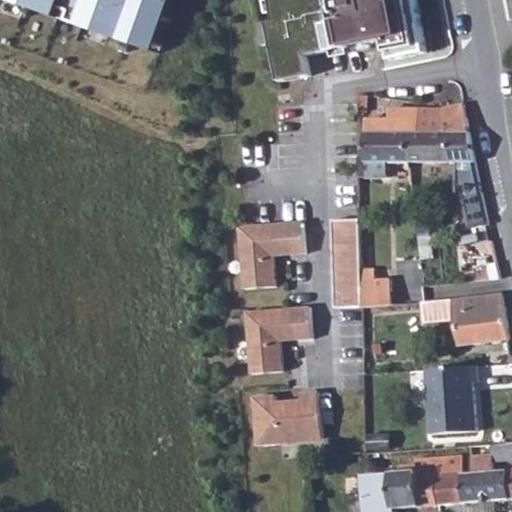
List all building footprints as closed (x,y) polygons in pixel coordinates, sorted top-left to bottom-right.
[(15,0),(159,53),(177,0),(15,0)] [(263,0),(263,2),(266,15),(268,24),(261,25),(266,47),(273,46),(282,83),(312,76),(308,56),(331,51),(346,48),(350,47),(365,45),(386,41),(391,60),(428,53),(417,0),(263,0)] [(266,15),(263,2),(256,3),(259,16),(266,15)] [(266,47),(261,25),(253,27),(259,49),(266,47)] [(365,45),(350,47),(351,54),(366,51),(365,45)] [(346,48),(331,51),(333,58),(348,55),(346,48)] [(464,104),(416,111),(416,134),(409,134),(408,164),(476,164),(464,104)] [(416,134),(416,111),(388,112),(387,123),(366,124),(366,180),(386,180),(386,164),(408,164),(409,134),(416,134)] [(488,223),(483,194),(464,198),(470,227),(488,223)] [(361,284),(360,220),(333,221),(336,309),(362,308),(361,284)] [(305,223),(241,228),(246,290),(278,287),(276,257),(275,247),(291,246),(292,255),(307,255),(305,223)] [(275,247),(276,257),(292,255),(291,246),(275,247)] [(390,280),(361,284),(362,308),(362,309),(393,305),(390,280)] [(502,292),(455,297),(423,301),(426,321),(459,317),(464,345),(509,339),(502,292)] [(248,313),(253,376),(285,373),(282,343),(282,333),(298,331),(299,341),(314,340),(312,308),(248,313)] [(282,333),(282,343),(299,341),(298,331),(282,333)] [(380,347),(372,347),(372,355),(381,355),(380,347)] [(476,366),(426,370),(433,435),(477,430),(472,382),(478,380),(476,366)] [(255,398),(260,446),(283,444),(283,442),(325,438),(321,392),(303,394),(304,403),(278,405),(277,396),(255,398)] [(472,472),(463,473),(437,475),(439,506),(484,501),(482,472),(493,471),(492,461),(511,459),(511,442),(491,444),(492,456),(471,458),(472,472)] [(395,511),(395,510),(439,506),(437,475),(463,473),(462,456),(414,460),(415,465),(401,467),(402,472),(361,477),(364,511),(395,511)] [(482,472),(484,501),(511,498),(511,469),(493,471),(482,472)]
